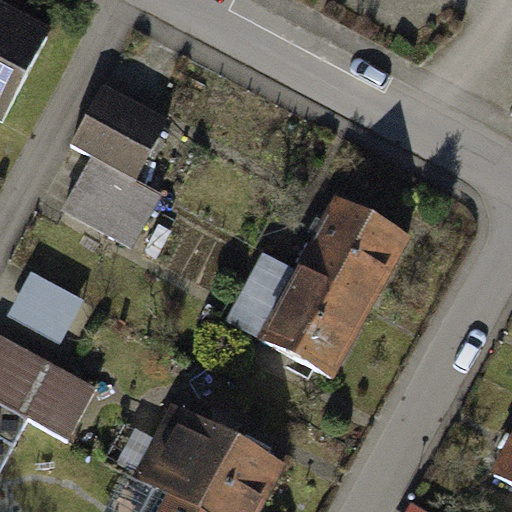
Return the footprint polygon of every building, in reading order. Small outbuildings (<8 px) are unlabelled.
[(0,19),(0,131),(12,138),(58,50),(0,19)] [(181,133),(110,96),(76,160),(99,172),(73,220),(146,258),(175,203),(150,190),(181,133)] [(410,242),(349,205),(307,276),(368,313),(410,242)] [(69,345),(90,301),(37,276),(16,320),(69,345)] [(368,313),(307,276),(264,347),(326,383),(368,313)] [(100,395),(0,344),(0,479),(6,482),(34,428),(73,448),(100,395)] [(265,511),(288,470),(221,435),(182,508),(189,511),(265,511)]
